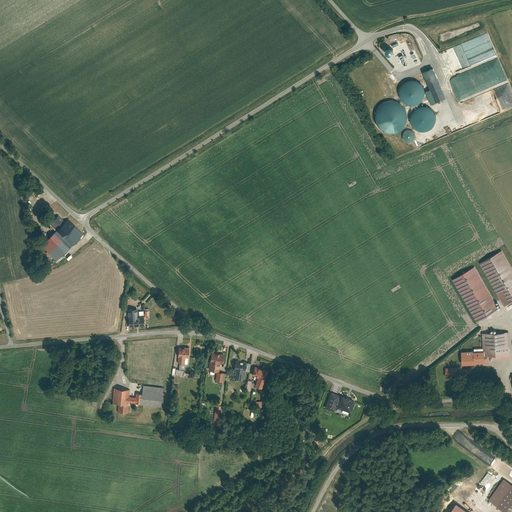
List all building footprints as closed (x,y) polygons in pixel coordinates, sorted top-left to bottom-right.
[(511,91),(487,33),(439,53),(460,103),(449,107),(458,130),(511,107),(511,91)] [(435,69),(424,74),(431,89),(429,97),(433,105),(448,98),(435,69)] [(410,106),(415,107),(419,105),(422,103),(425,99),(426,95),(426,91),(425,87),(422,83),(418,81),(414,80),(409,80),(405,82),(402,85),(400,90),(399,94),(401,99),(403,102),(406,105),(410,106)] [(388,101),(383,104),(380,108),(377,113),(376,118),(378,123),(381,128),(385,132),(390,133),(395,133),(401,132),(405,129),(408,124),(409,119),(409,114),(407,109),(404,105),(399,102),(394,101),(388,101)] [(423,132),(427,132),(431,131),(435,128),(437,124),(438,120),(437,116),(436,112),(433,109),(429,107),(425,106),(420,107),(416,109),(414,112),(412,116),(412,121),(413,125),(415,128),(419,131),(423,132)] [(414,141),(415,140),(416,138),(416,136),(416,135),(415,133),(413,132),(411,131),(409,131),(407,132),(406,133),(405,135),(404,137),(405,139),(406,141),(407,142),(409,143),(411,143),(412,142),(414,141)] [(51,222),(58,229),(65,221),(59,215),(51,222)] [(83,233),(68,218),(65,221),(58,229),(57,230),(72,244),(83,233)] [(70,246),(72,244),(57,230),(55,231),(70,246)] [(70,246),(55,231),(42,245),(57,259),(70,246)] [(480,263),(507,307),(511,303),(511,266),(502,250),(480,263)] [(452,280),(478,324),(500,310),(475,267),(452,280)] [(129,308),(130,326),(145,325),(144,317),(141,317),(140,315),(138,316),(138,308),(129,308)] [(482,332),(483,350),(488,350),(488,355),(511,354),(510,330),(482,332)] [(190,347),(178,346),(177,364),(178,364),(185,364),(185,358),(189,359),(190,347)] [(460,350),(460,366),(479,366),(479,361),(488,361),(488,355),(488,350),(483,350),(460,350)] [(217,380),(224,382),(226,373),(221,372),(223,363),(224,363),(226,354),(213,352),(211,360),(210,360),(208,370),(218,372),(217,380)] [(249,363),(234,362),(234,369),(235,369),(234,380),(246,381),(247,370),(248,370),(249,363)] [(185,364),(178,364),(178,368),(173,367),(172,377),(179,378),(179,376),(184,376),(185,364)] [(269,372),(253,366),(250,375),(255,377),(253,381),(257,382),(256,386),(262,388),(269,372)] [(164,387),(144,385),(143,393),(142,403),(161,406),(164,387)] [(131,390),(114,388),(113,402),(119,403),(129,404),(129,402),(130,396),(131,390)] [(355,400),(332,392),(326,407),(335,411),(337,406),(351,411),(355,400)] [(119,403),(118,411),(128,412),(129,404),(119,403)] [(511,511),(511,484),(504,478),(489,499),(507,511),(511,511)]
